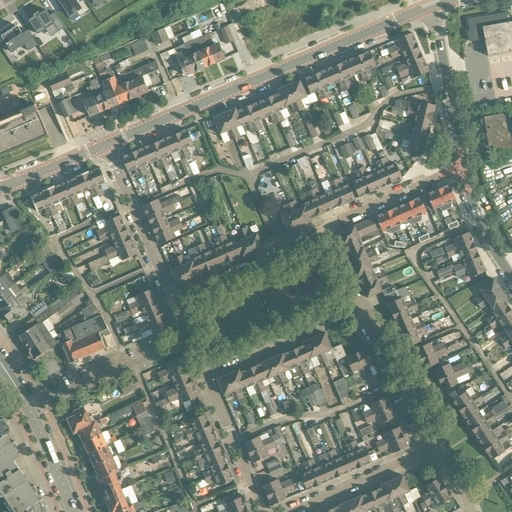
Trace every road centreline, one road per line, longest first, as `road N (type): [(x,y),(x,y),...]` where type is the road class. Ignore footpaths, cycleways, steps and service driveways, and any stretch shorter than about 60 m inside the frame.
road 1 (tertiary): [(105,145),(431,3)]
road 2 (residential): [(174,303),(105,145)]
road 3 (residential): [(203,372),(358,304)]
road 4 (residential): [(461,168),(431,3)]
road 5 (residential): [(174,303),(324,231)]
road 6 (residential): [(282,511),(432,448)]
road 7 (secondary): [(68,511),(0,364)]
road 8 (residential): [(432,448),(358,304)]
road 9 (residential): [(324,231),(461,168)]
road 10 (residential): [(261,511),(203,372)]
road 11 (residential): [(51,400),(188,339)]
road 12 (residential): [(511,287),(484,239),(461,168)]
